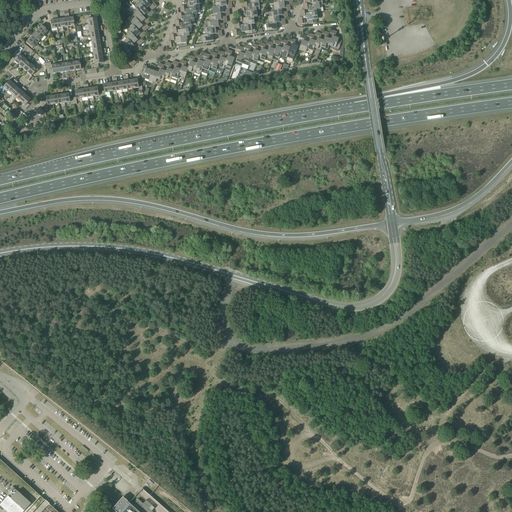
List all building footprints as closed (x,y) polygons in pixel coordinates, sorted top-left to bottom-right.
[(146,0),(140,0),(139,2),(140,4),(141,4),(145,9),(147,8),(149,9),(150,8),(149,6),(150,5),(148,2),(146,0)] [(197,8),(199,8),(199,5),(200,5),(199,1),(189,2),(189,4),(187,5),(187,7),(189,7),(190,9),(197,8)] [(278,3),(274,3),(275,10),(281,9),(284,9),(284,6),(286,6),(286,4),(284,4),(283,2),(278,3)] [(247,7),(247,8),(244,8),(244,11),(246,11),(246,12),(250,11),(256,10),(256,11),(260,10),(259,3),(252,4),(249,4),(249,6),(247,7)] [(141,4),(140,4),(138,6),(139,7),(136,9),(138,11),(143,16),(145,15),(146,16),(148,15),(146,13),(148,12),(145,9),(141,4)] [(313,6),(310,7),(310,9),(308,9),(308,11),(310,11),(310,13),(316,12),(316,13),(319,12),(323,11),(322,5),(319,6),(319,5),(313,6)] [(223,11),(226,11),(225,10),(229,9),(228,6),(226,7),(226,6),(223,7),(223,6),(217,7),(213,8),(214,14),(220,13),(220,14),(224,13),(223,11)] [(190,9),(186,10),(186,12),(184,12),(185,14),(187,14),(187,16),(194,15),(197,15),(196,12),(198,12),(197,8),(190,9)] [(138,11),(135,13),(136,14),(134,16),(135,18),(140,23),(142,22),(143,23),(145,22),(144,20),(145,19),(143,16),(138,11)] [(307,16),(305,16),(305,18),(307,18),(308,20),(309,24),(316,23),(316,19),(320,19),(319,12),(316,13),(316,12),(310,13),(307,14),(307,16)] [(88,25),(97,24),(96,18),(91,18),(90,15),(84,16),(84,19),(87,19),(88,25)] [(187,16),(184,17),(184,18),(182,19),(182,21),(184,21),(184,23),(192,22),(194,22),(194,19),(195,19),(194,15),(187,16)] [(272,17),(269,17),(270,24),(276,23),(279,23),(279,21),(281,20),(281,18),(279,18),(278,16),(272,17)] [(247,18),(244,19),(244,21),(242,21),(242,23),(244,23),(245,25),(251,24),(251,25),(254,24),(253,18),(253,17),(247,18)] [(135,18),(133,20),(133,21),(131,23),(132,25),(133,25),(138,30),(139,29),(141,30),(142,29),(141,27),(143,26),(140,23),(135,18)] [(184,23),(181,24),(181,26),(179,26),(179,28),(181,28),(182,30),(189,29),(192,29),(191,26),(192,26),(192,22),(184,23)] [(270,24),(266,24),(267,31),(277,30),(277,28),(278,28),(278,25),(276,26),(276,23),(270,24)] [(242,28),(240,28),(240,30),(242,30),(242,33),(252,31),(251,25),(251,24),(245,25),(241,26),(242,28)] [(37,30),(43,35),(47,31),(41,25),(37,30)] [(133,25),(132,25),(130,27),(131,28),(128,30),(130,32),(135,37),(137,36),(138,37),(140,36),(138,34),(140,33),(138,30),(133,25)] [(209,28),(205,29),(206,35),(206,36),(212,35),(216,34),(215,32),(218,32),(217,30),(215,30),(215,28),(215,27),(209,28)] [(179,33),(177,33),(177,35),(179,35),(179,37),(187,36),(189,36),(189,33),(190,33),(189,29),(182,30),(178,31),(179,33)] [(37,30),(33,34),(40,40),(43,35),(37,30)] [(130,32),(127,34),(128,35),(126,37),(128,39),(132,44),(133,44),(134,43),(136,44),(137,43),(136,41),(138,40),(135,37),(130,32)] [(33,34),(30,38),(36,44),(40,40),(33,34)] [(206,36),(206,35),(201,36),(202,43),(213,41),(213,39),(215,39),(215,37),(213,37),(212,35),(206,36)] [(334,37),(332,36),(331,39),(329,45),(328,48),(338,51),(342,40),(338,39),(339,38),(336,38),(337,36),(335,35),(334,37)] [(176,40),(174,40),(174,42),(176,42),(177,45),(177,47),(187,46),(186,43),(186,40),(187,40),(187,36),(179,37),(176,38),(176,40)] [(325,37),(324,41),(322,47),(328,49),(328,48),(329,45),(331,39),(329,39),(330,37),(327,36),(327,38),(325,37)] [(314,48),(313,51),(320,53),(322,47),(324,41),(322,40),(322,38),(320,37),(319,39),(317,39),(316,42),(314,48)] [(36,44),(30,38),(26,43),(32,48),(36,44)] [(307,49),(306,52),(312,54),(313,51),(314,48),(316,42),(314,41),(315,39),(313,38),(312,40),(310,40),(309,43),(307,49)] [(128,39),(125,41),(126,42),(123,44),(125,46),(130,51),(132,50),(133,51),(135,50),(133,48),(135,47),(133,44),(132,44),(128,39)] [(304,41),(303,41),(299,50),(306,52),(307,49),(309,43),(307,42),(307,40),(305,39),(304,41)] [(291,45),(290,48),(288,54),(287,57),(293,59),(298,47),(295,46),(296,44),(294,43),(293,45),(291,45)] [(281,55),(280,57),(286,59),(287,57),(288,54),(290,48),(288,47),(289,45),(287,44),(286,46),(284,46),(283,49),(281,55)] [(125,46),(122,48),(123,49),(121,51),(127,59),(129,57),(130,59),(132,57),(131,55),(132,54),(130,51),(125,46)] [(273,56),(272,59),(278,62),(280,57),(281,55),(283,49),(280,48),(281,46),(279,46),(278,48),(277,47),(275,50),(273,56)] [(275,50),(273,49),(274,48),(272,47),(271,49),(269,48),(268,51),(266,57),(265,60),(271,63),(272,59),(273,56),(275,50)] [(244,48),(243,51),(242,51),(241,53),(239,52),(235,64),(241,67),(243,60),(246,55),(245,55),(243,54),(245,49),(244,48)] [(258,58),(257,62),(263,64),(265,60),(266,57),(268,51),(266,50),(266,49),(264,48),(263,50),(262,49),(260,52),(261,52),(258,58)] [(251,59),(250,63),(256,65),(257,62),(258,58),(261,52),(260,52),(258,52),(259,50),(257,49),(256,51),(254,50),(253,54),(251,59)] [(243,60),(241,67),(242,67),(243,64),(249,66),(250,63),(251,59),(253,54),(251,53),(252,51),(249,50),(249,52),(247,51),(245,55),(246,55),(243,60)] [(225,65),(227,60),(225,59),(227,54),(225,53),(224,56),(223,56),(222,58),(220,57),(219,61),(217,66),(216,70),(222,72),(224,69),(225,65)] [(18,65),(24,58),(19,54),(13,61),(18,65)] [(225,65),(224,69),(230,71),(234,58),(232,58),(233,56),(230,55),(230,57),(228,56),(227,60),(225,65)] [(194,73),(200,75),(201,72),(203,69),(202,69),(204,63),(206,60),(205,59),(206,57),(203,56),(201,60),(200,61),(198,61),(197,64),(195,70),(194,73)] [(102,57),(93,58),(94,64),(91,65),(91,68),(98,67),(98,64),(103,63),(102,57)] [(210,68),(209,70),(215,73),(216,70),(217,66),(219,61),(217,60),(218,58),(216,57),(215,59),(213,58),(212,62),(210,68)] [(24,58),(18,65),(22,69),(28,62),(24,58)] [(203,69),(201,72),(208,74),(209,70),(210,68),(212,62),(210,61),(210,59),(208,58),(208,60),(206,60),(204,63),(202,69),(203,69)] [(191,62),(188,69),(188,71),(194,73),(195,70),(197,64),(195,63),(196,61),(193,61),(193,63),(191,62)] [(28,62),(22,69),(26,72),(32,66),(28,62)] [(58,73),(56,64),(50,65),(50,63),(44,63),(44,64),(45,70),(51,69),(52,74),(58,73)] [(149,68),(149,70),(146,69),(147,67),(144,65),(141,72),(145,73),(143,78),(149,80),(152,71),(154,72),(155,70),(149,68)] [(179,75),(178,78),(180,79),(181,79),(182,79),(183,78),(185,79),(188,71),(188,69),(186,68),(187,66),(185,65),(184,67),(182,66),(181,70),(179,75)] [(32,66),(26,72),(31,76),(37,69),(32,66)] [(171,76),(172,77),(171,79),(177,82),(178,78),(179,75),(181,70),(179,69),(179,67),(177,66),(176,68),(175,68),(174,71),(171,76)] [(167,69),(166,72),(164,78),(170,80),(171,79),(172,77),(171,76),(174,71),(171,70),(172,68),(170,67),(169,69),(167,69)] [(160,70),(159,73),(156,79),(157,79),(163,81),(164,78),(166,72),(164,71),(165,69),(162,69),(162,71),(160,70)] [(157,71),(155,70),(154,72),(152,71),(149,80),(155,82),(157,79),(156,79),(159,73),(156,72),(157,71)] [(132,80),(133,89),(139,88),(139,91),(142,90),(141,84),(138,84),(138,79),(132,80)] [(7,90),(12,84),(8,80),(3,87),(7,90)] [(104,91),(101,92),(102,98),(105,98),(105,93),(111,92),(109,83),(103,84),(104,91)] [(12,84),(7,90),(11,94),(17,88),(12,84)] [(102,98),(101,92),(98,92),(98,87),(92,88),(93,97),(99,96),(99,99),(102,98)] [(21,91),(17,88),(11,94),(15,98),(21,91)] [(82,99),(81,90),(75,91),(76,98),(73,98),(74,104),(77,104),(76,99),(82,99)] [(21,91),(15,98),(19,101),(25,95),(21,91)] [(69,93),(63,94),(64,103),(70,102),(71,105),(74,104),(73,98),(70,99),(69,93)] [(30,99),(25,95),(19,101),(24,106),(22,108),(25,110),(29,105),(27,103),(30,99)] [(53,105),(52,96),(46,97),(47,102),(44,102),(45,109),(48,109),(47,106),(53,105)] [(13,495),(10,498),(24,510),(30,503),(12,487),(8,491),(13,495)] [(151,511),(152,511),(151,511),(154,508),(145,500),(142,503),(137,498),(131,505),(122,497),(109,511),(151,511)]
